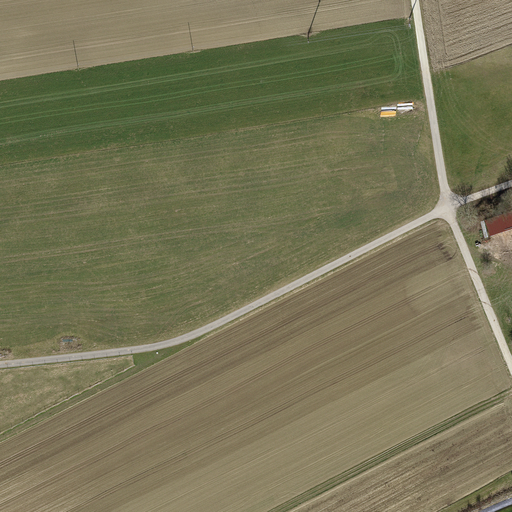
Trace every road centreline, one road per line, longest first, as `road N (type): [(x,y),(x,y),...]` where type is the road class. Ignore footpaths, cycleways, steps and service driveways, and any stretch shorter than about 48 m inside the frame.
road 1 (track): [(511,180),(448,202),(150,348),(0,360)]
road 2 (track): [(511,361),(448,202),(416,0)]
